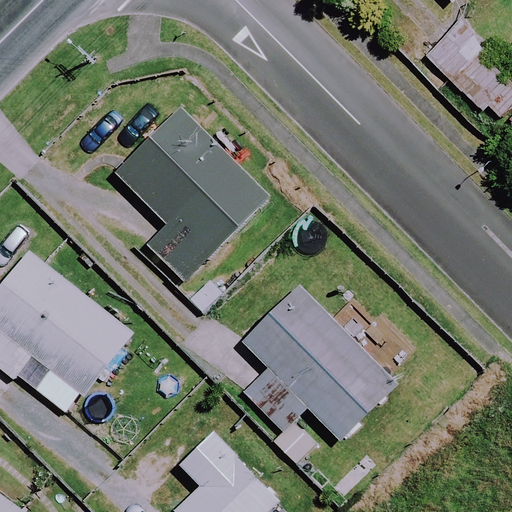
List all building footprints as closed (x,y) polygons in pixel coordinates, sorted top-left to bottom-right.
[(511,72),(466,26),(433,59),(495,120),(511,103),(511,72)] [(270,198),(184,111),(119,176),(169,226),(149,246),(185,283),(270,198)] [(0,297),(0,370),(15,382),(19,377),(69,417),(134,337),(33,256),(0,297)] [(399,383),(304,289),(247,346),(271,369),(246,394),(286,433),(309,410),(341,442),(399,383)] [(205,490),(181,511),(271,511),(281,503),(216,436),(184,468),(205,490)] [(0,511),(23,511),(0,494),(0,511)]
